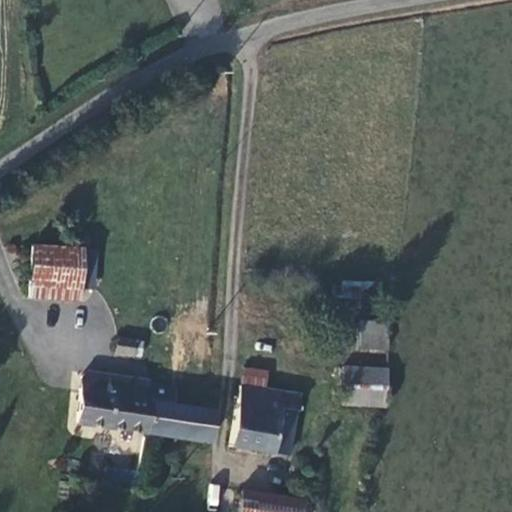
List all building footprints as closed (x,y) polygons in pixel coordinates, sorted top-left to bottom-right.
[(86,243),(44,241),(44,251),(86,253),(86,243)] [(39,251),(39,263),(86,265),(86,253),(44,251),(39,251)] [(84,301),(86,265),(39,263),(38,300),(84,301)] [(355,310),(356,325),(385,325),(384,309),(355,310)] [(356,336),(386,335),(385,325),(356,325),(356,336)] [(161,358),(164,359),(190,362),(194,335),(165,332),(161,358)] [(143,341),(65,336),(64,352),(142,357),(143,341)] [(348,357),(349,396),(392,394),(391,355),(348,357)] [(252,367),(250,387),(270,389),(272,368),(252,367)] [(75,402),(91,403),(93,380),(77,379),(75,402)] [(88,431),(122,434),(125,402),(113,400),(115,382),(93,380),(91,403),(88,431)] [(161,385),(115,382),(113,400),(125,402),(122,434),(156,437),(159,404),(161,385)] [(270,389),(250,387),(245,446),(300,451),(305,392),(270,389)] [(156,437),(220,444),(225,409),(159,404),(156,437)] [(256,490),(253,511),(318,511),(320,495),(256,490)]
